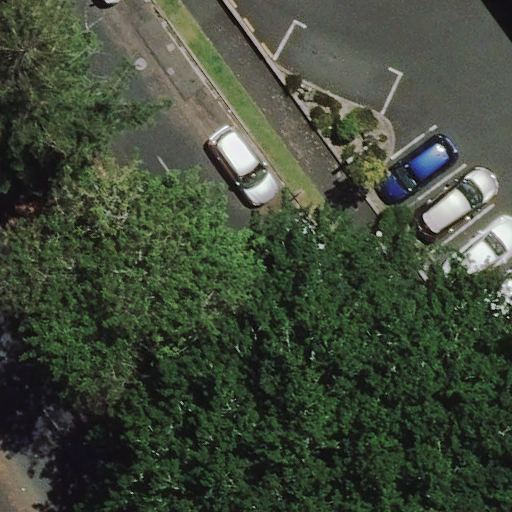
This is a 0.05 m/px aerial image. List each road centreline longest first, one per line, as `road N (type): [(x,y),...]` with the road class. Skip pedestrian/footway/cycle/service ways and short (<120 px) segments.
road 1 (residential): [(49,0),(437,511)]
road 2 (residential): [(118,511),(0,348)]
